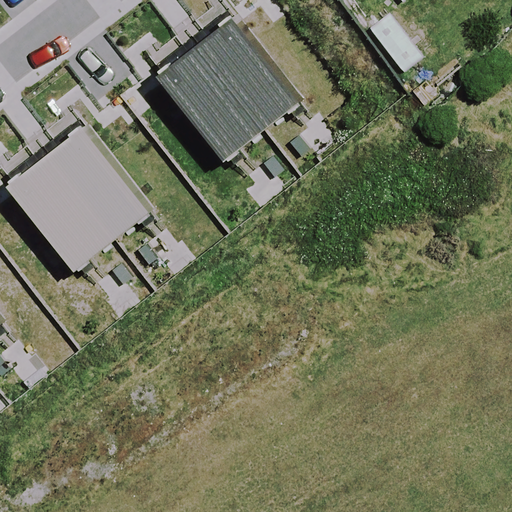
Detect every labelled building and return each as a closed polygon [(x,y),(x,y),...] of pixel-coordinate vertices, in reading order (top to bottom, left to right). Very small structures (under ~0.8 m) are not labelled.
[(157,0),(28,0),(73,61),(157,0)] [(337,98),(264,30),(178,121),(251,189),(337,98)] [(0,124),(11,115),(0,101),(0,124)] [(173,126),(37,223),(95,303),(230,206),(173,126)] [(0,376),(72,326),(16,244),(0,254),(0,376)]
